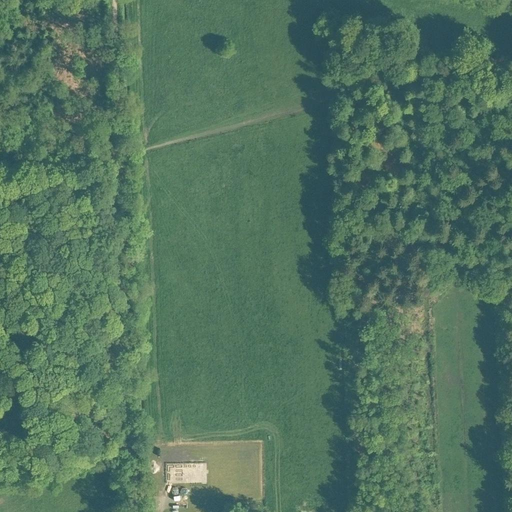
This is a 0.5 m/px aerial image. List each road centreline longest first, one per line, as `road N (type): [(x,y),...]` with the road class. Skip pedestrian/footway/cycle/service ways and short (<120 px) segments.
road 1 (track): [(133,511),(115,149)]
road 2 (track): [(115,149),(109,0)]
